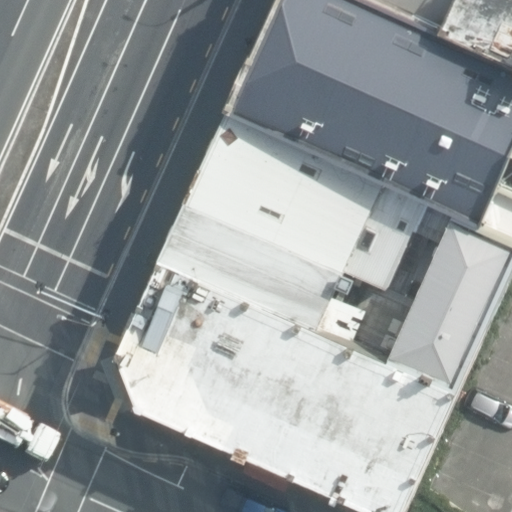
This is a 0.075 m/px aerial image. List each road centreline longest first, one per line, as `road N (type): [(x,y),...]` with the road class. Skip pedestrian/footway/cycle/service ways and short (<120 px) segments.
road 1 (secondary): [(0,221),(95,0)]
road 2 (trunk): [(0,450),(133,511)]
